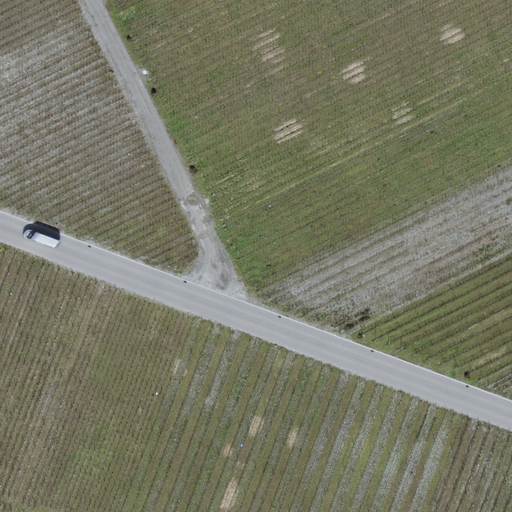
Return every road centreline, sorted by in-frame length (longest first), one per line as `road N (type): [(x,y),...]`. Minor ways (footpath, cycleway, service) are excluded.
road 1 (unclassified): [(0,228),(511,419)]
road 2 (track): [(86,0),(217,263),(221,311)]
